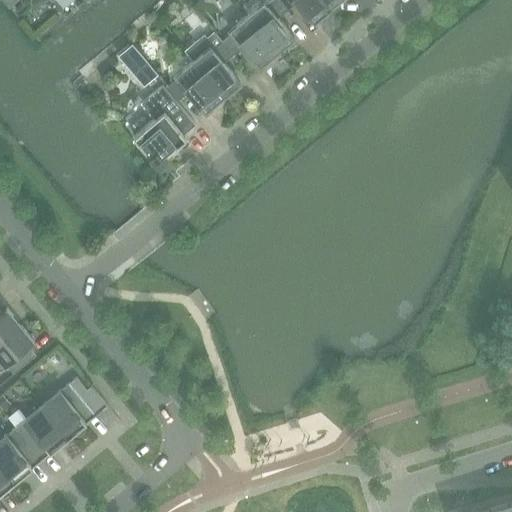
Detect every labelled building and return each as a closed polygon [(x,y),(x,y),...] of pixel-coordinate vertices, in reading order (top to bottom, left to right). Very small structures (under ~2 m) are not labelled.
[(288,9),(280,0),(271,0),(267,4),(264,1),(258,6),(247,15),(278,52),(289,43),(295,38),(290,32),(278,17),(288,9)] [(332,7),(325,0),(280,0),(288,9),(298,1),(310,15),(315,21),(321,16),(332,7)] [(278,52),(247,15),(236,24),(230,29),(232,32),(222,40),(234,54),(243,46),(255,60),(260,66),(266,61),(267,61),(278,52)] [(185,50),(193,60),(224,97),(235,88),(234,87),(240,83),(236,77),(236,76),(224,62),(234,54),(222,40),(215,31),(209,36),(206,33),(185,50)] [(158,73),(137,48),(133,42),(118,54),(123,60),(144,85),(158,73)] [(224,97),(193,60),(182,69),(176,74),(178,77),(168,85),(179,99),(189,91),(201,105),(202,105),(206,111),(212,106),(224,97)] [(155,118),(142,129),(134,136),(147,151),(149,149),(152,152),(150,154),(157,163),(165,155),(163,153),(167,151),(168,153),(187,137),(184,133),(195,124),(163,85),(142,102),(155,118)] [(0,314),(0,342),(21,325),(7,308),(6,309),(0,314)] [(35,342),(21,325),(0,342),(0,357),(6,365),(7,365),(14,373),(32,358),(25,349),(33,342),(34,343),(35,342)] [(77,376),(70,382),(42,405),(69,437),(107,405),(91,385),(87,388),(77,376)] [(69,437),(42,405),(16,427),(42,459),(69,437)] [(42,459),(16,427),(0,439),(0,462),(15,481),(42,459)] [(0,493),(15,481),(0,462),(0,493)] [(511,511),(511,502),(480,511),(511,511)]
